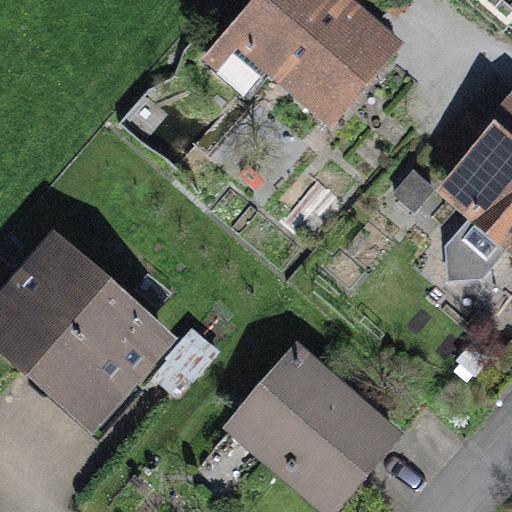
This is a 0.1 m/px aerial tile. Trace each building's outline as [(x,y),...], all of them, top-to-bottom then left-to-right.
[(263,0),(210,61),(251,97),(279,64),(323,103),(373,47),(326,6),(331,0),(263,0)] [(414,0),(370,0),(395,22),(414,0)] [(511,109),(490,137),(469,119),(439,156),(464,177),(451,194),(479,217),(450,251),(453,280),(484,279),(511,245),(511,109)] [(434,192),(413,176),(396,198),(417,215),(434,192)] [(164,344),(57,251),(0,317),(0,338),(97,422),(164,344)] [(296,358),(235,427),(331,511),(335,511),(394,445),(296,358)]
